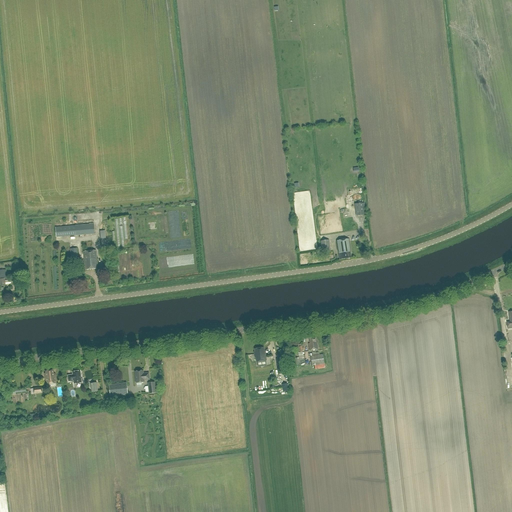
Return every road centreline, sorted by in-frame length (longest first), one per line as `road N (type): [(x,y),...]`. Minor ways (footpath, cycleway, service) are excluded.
road 1 (tertiary): [(511,203),(404,250),(0,312)]
road 2 (tertiary): [(0,362),(377,310),(511,263)]
